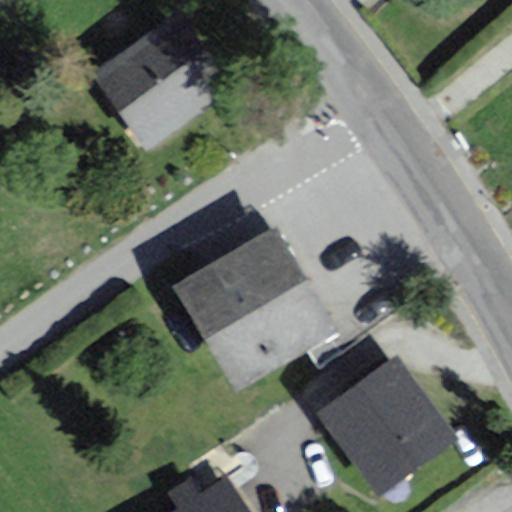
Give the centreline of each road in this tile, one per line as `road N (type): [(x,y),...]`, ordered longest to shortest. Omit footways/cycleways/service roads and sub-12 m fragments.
road 1 (residential): [(0,351),(379,104)]
road 2 (tertiary): [(379,104),(511,315)]
road 3 (unknown): [(379,104),(511,24)]
road 4 (tertiary): [(304,0),(379,104)]
